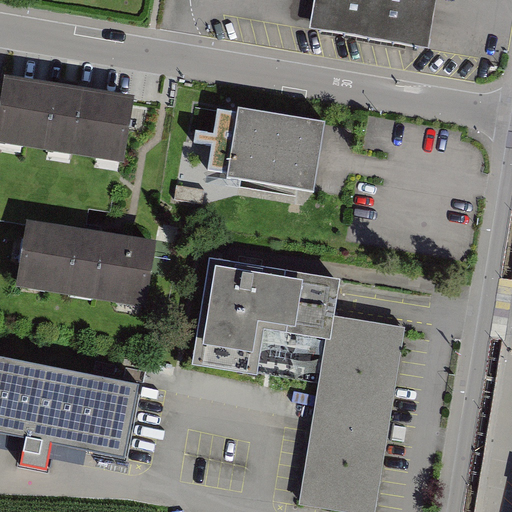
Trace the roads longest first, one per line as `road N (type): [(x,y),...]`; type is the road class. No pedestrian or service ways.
road 1 (residential): [(511,122),(0,31)]
road 2 (tertiary): [(511,222),(464,511)]
